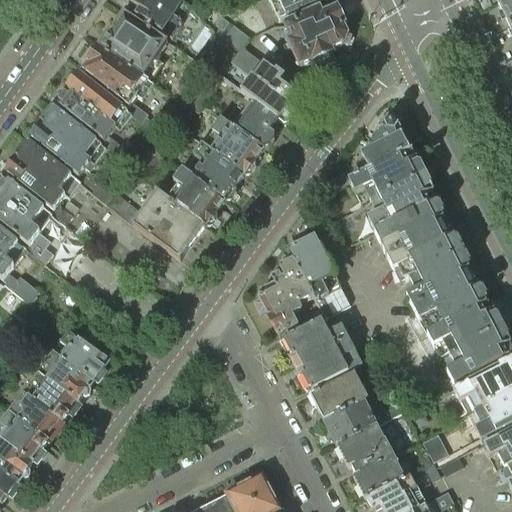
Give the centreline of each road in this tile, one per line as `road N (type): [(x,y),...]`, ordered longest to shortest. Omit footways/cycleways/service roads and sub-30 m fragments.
road 1 (residential): [(204,310),(406,46)]
road 2 (residential): [(52,511),(204,310)]
road 3 (primary): [(406,46),(511,256)]
road 4 (residential): [(117,511),(278,427)]
road 5 (primary): [(511,135),(442,0)]
road 6 (residential): [(278,427),(226,328),(204,310)]
road 7 (secondary): [(0,102),(72,0)]
